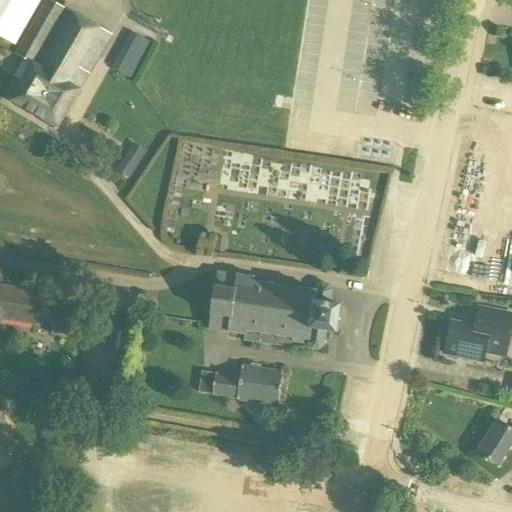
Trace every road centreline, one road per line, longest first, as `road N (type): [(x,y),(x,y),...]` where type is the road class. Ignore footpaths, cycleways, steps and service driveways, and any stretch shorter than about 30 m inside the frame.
road 1 (tertiary): [(370,479),(473,0)]
road 2 (unknown): [(413,288),(242,262),(192,262),(172,275),(0,257)]
road 3 (residential): [(362,505),(46,436)]
